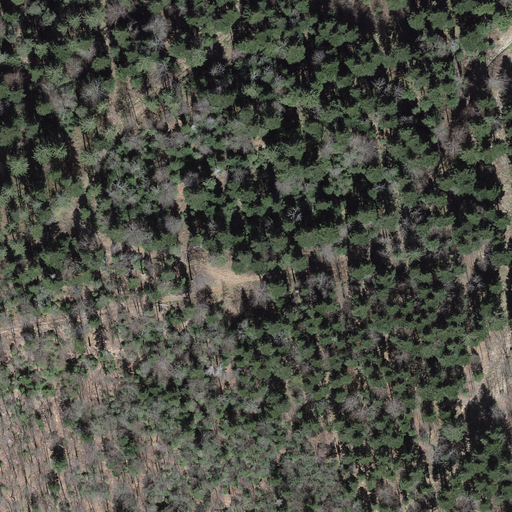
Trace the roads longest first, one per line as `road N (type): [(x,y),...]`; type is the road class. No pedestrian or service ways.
road 1 (track): [(511,38),(472,87),(419,192),(368,244),(236,286),(0,331)]
road 2 (track): [(405,511),(436,487),(489,385),(511,267)]
road 3 (track): [(511,253),(504,92),(511,55)]
